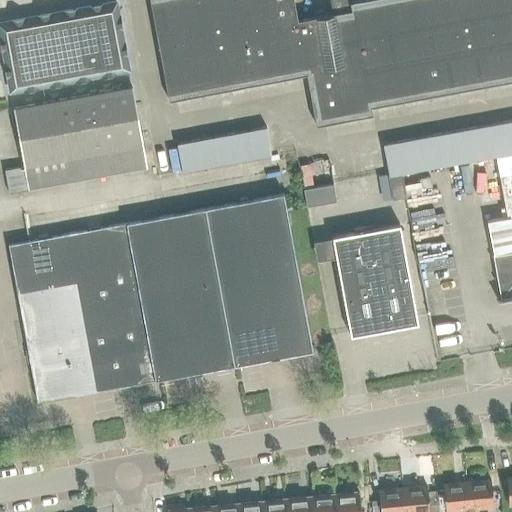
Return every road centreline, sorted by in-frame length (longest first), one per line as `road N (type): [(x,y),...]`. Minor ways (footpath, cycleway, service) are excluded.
road 1 (residential): [(511,397),(128,469)]
road 2 (residential): [(128,469),(0,492)]
